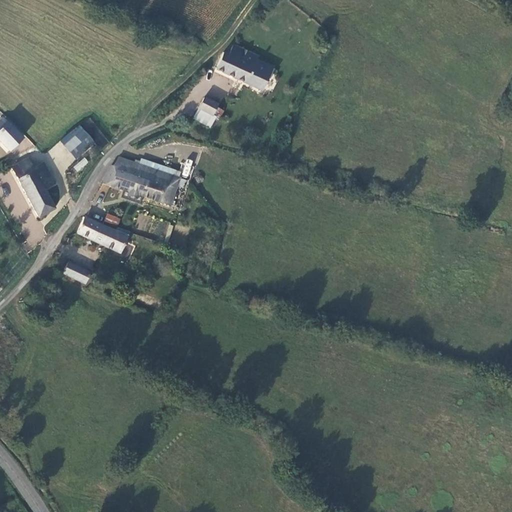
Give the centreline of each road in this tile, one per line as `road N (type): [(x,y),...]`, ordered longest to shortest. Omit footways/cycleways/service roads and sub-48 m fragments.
road 1 (unclassified): [(0,306),(55,245),(120,145),(174,116),(208,84)]
road 2 (track): [(135,137),(148,106),(214,49),(253,0)]
